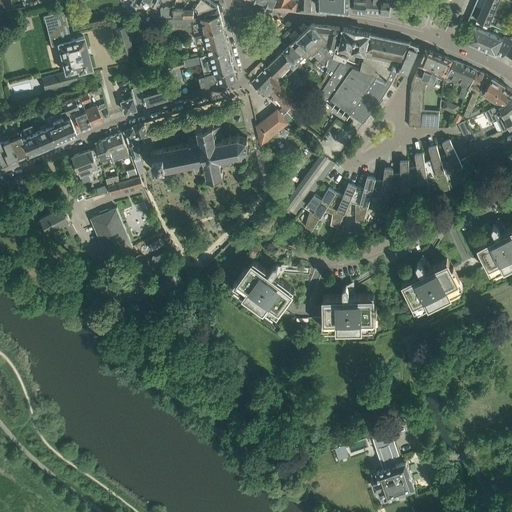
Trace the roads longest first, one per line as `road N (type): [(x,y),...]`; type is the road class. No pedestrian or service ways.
road 1 (residential): [(246,69),(242,84),(119,120),(0,172)]
road 2 (residential): [(294,253),(335,258),(375,250),(511,190)]
road 3 (residential): [(298,17),(427,36)]
road 4 (residential): [(398,137),(366,158),(353,156),(399,96)]
